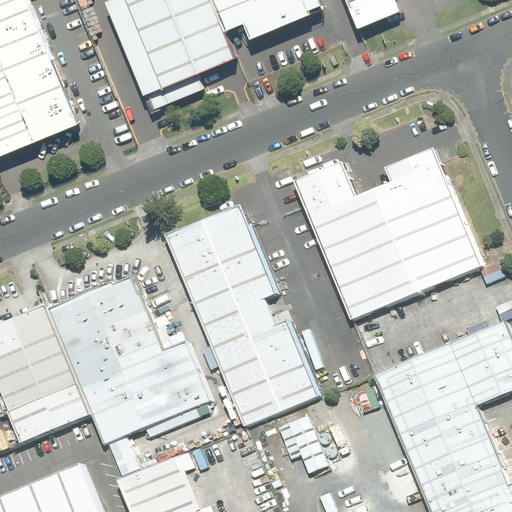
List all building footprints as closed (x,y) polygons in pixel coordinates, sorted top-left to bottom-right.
[(37,0),(0,0),(0,161),(88,126),(37,0)] [(118,11),(156,104),(203,85),(197,70),(235,55),(223,25),(212,0),(131,0),(133,5),(118,11)] [(212,0),(223,25),(247,16),(255,35),(312,12),(311,8),(322,3),(320,0),(212,0)] [(401,8),(397,0),(351,0),(361,24),(401,8)] [(297,181),(354,322),(483,271),(434,149),(386,168),(393,184),(359,197),(345,162),(297,181)] [(243,210),(169,239),(243,425),(318,395),(243,210)] [(141,282),(58,315),(112,450),(220,407),(195,347),(171,357),(141,282)] [(100,420),(56,310),(0,331),(0,374),(29,448),(100,420)] [(463,322),(469,337),(490,329),(483,313),(463,322)] [(511,326),(385,377),(438,511),(511,511),(511,474),(486,408),(511,397),(511,326)] [(367,390),(350,397),(357,415),(374,408),(367,390)] [(309,417),(290,425),(280,429),(293,459),(302,455),(310,474),(330,465),(309,417)] [(125,477),(139,511),(151,511),(202,492),(186,453),(125,477)] [(109,511),(92,469),(0,505),(0,511),(109,511)] [(151,511),(210,511),(202,492),(151,511)] [(337,511),(331,493),(321,497),(326,511),(337,511)]
